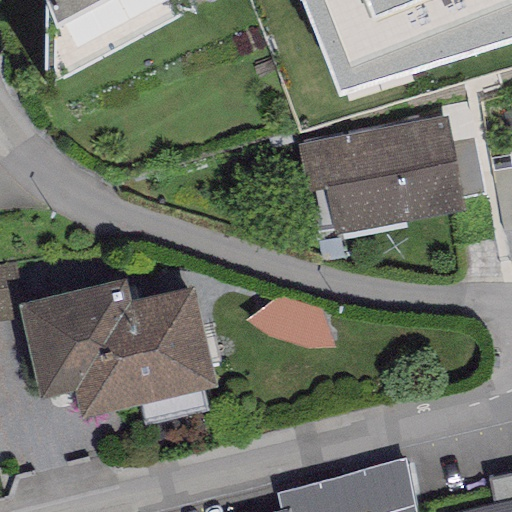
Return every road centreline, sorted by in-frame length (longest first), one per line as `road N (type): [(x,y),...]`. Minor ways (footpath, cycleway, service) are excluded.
road 1 (residential): [(0,117),(52,177),(155,229),(387,292),(511,298)]
road 2 (residential): [(511,400),(75,511)]
